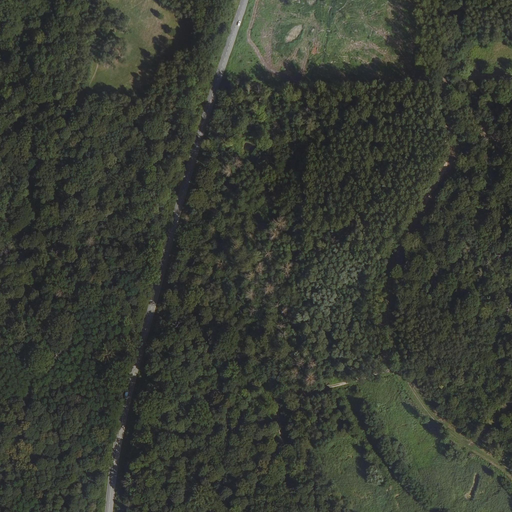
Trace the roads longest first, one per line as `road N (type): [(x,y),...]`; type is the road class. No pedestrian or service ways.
road 1 (unclassified): [(109,511),(127,398),(244,0)]
road 2 (track): [(471,447),(438,424),(409,385),(378,298),(381,252),(447,166),(459,0)]
road 3 (track): [(295,511),(273,395),(325,391),(400,367)]
road 4 (track): [(61,108),(0,311)]
